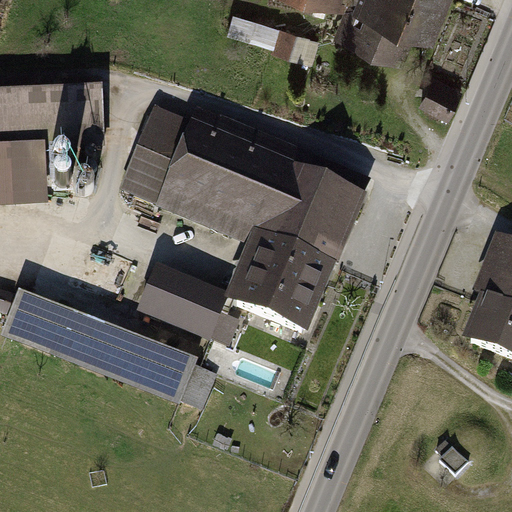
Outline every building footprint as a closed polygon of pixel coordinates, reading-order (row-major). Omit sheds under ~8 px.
[(305,0),(342,9),(343,0),(305,0)] [(446,0),(348,0),(345,7),(354,11),(342,39),(390,59),(400,34),(429,45),(446,0)] [(453,119),(467,89),(438,76),(424,106),(453,119)] [(103,87),(0,91),(0,152),(10,152),(106,148),(103,87)] [(156,106),(120,191),(253,247),(230,300),(308,332),(372,180),(197,107),(191,121),(156,106)] [(10,152),(0,152),(0,209),(14,209),(10,152)] [(511,241),(494,234),(470,296),(479,299),(463,340),(511,358),(511,241)] [(218,297),(156,272),(136,318),(198,344),(218,297)] [(197,363),(17,292),(0,334),(0,340),(175,410),(177,407),(199,416),(215,377),(195,368),(197,363)]
